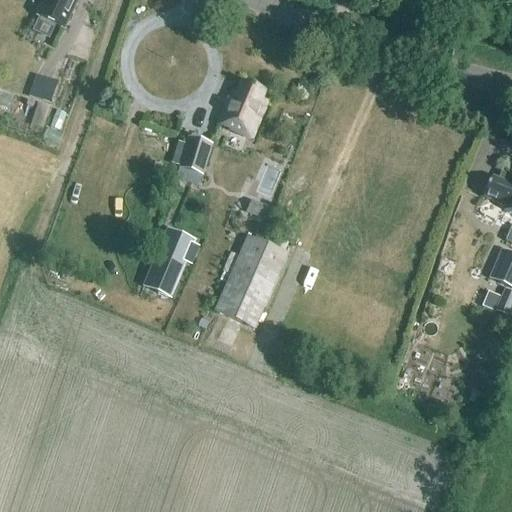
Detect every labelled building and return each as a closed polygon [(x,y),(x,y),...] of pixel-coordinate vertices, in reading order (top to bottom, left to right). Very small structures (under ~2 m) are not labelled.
[(46,0),(38,18),(63,31),(77,0),(46,0)] [(163,0),(162,1),(166,10),(177,5),(174,0),(163,0)] [(50,104),(57,85),(35,77),(29,97),(50,104)] [(251,140),(266,105),(259,102),(263,94),(242,85),(237,97),(231,95),(219,125),(231,130),(230,132),(251,140)] [(40,121),(44,109),(24,102),(17,122),(24,125),(27,117),(40,121)] [(56,112),(50,129),(59,133),(65,116),(56,112)] [(202,177),(211,147),(188,140),(179,170),(202,177)] [(511,180),(500,176),(498,182),(491,179),(483,199),(505,209),(503,213),(511,216),(511,180)] [(254,333),(287,257),(247,239),(213,315),(254,333)] [(170,247),(150,302),(178,312),(198,257),(170,247)] [(511,291),(511,256),(510,256),(497,285),(511,291)] [(506,319),(511,303),(511,294),(505,292),(496,315),(506,319)] [(488,323),(499,299),(486,293),(475,317),(488,323)]
